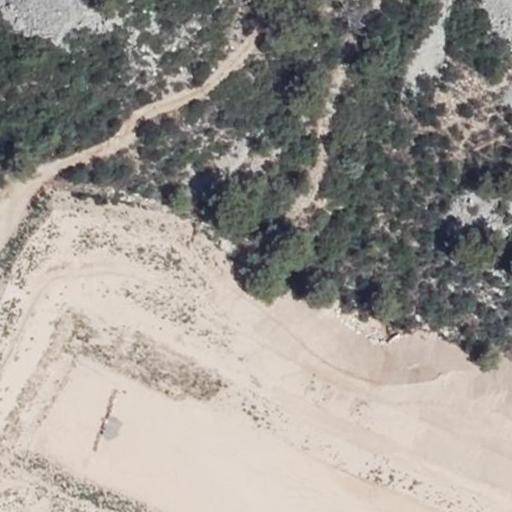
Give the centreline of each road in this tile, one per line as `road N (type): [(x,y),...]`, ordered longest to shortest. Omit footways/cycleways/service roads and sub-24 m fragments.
road 1 (track): [(0,245),(39,171),(110,143),(130,116),(185,97),(252,43),(276,0)]
road 2 (track): [(377,0),(353,29),(335,126),(278,224)]
